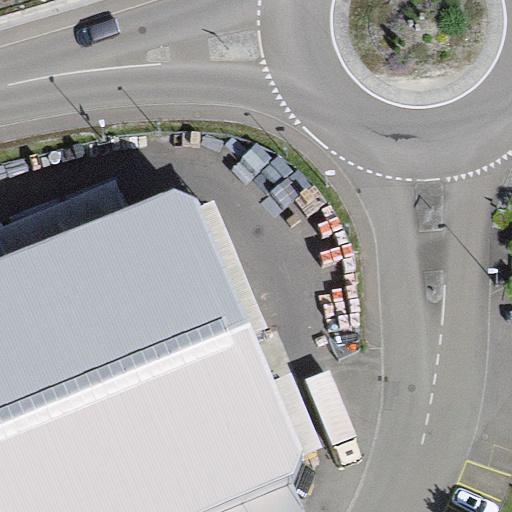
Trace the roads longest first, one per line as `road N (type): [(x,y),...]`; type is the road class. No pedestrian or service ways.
road 1 (residential): [(416,141),(434,304),(415,424),(390,511)]
road 2 (primary): [(55,71),(317,96)]
road 3 (primary): [(225,0),(55,71)]
